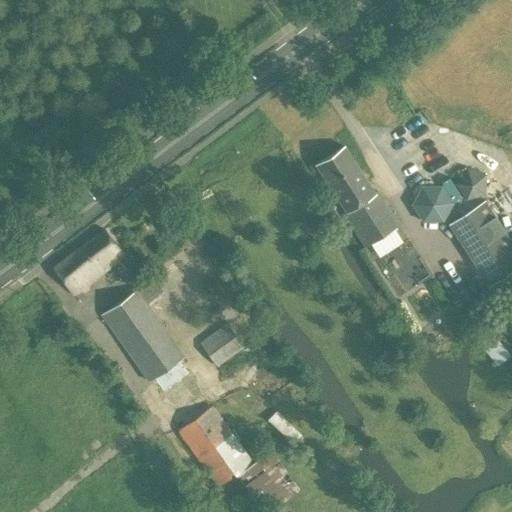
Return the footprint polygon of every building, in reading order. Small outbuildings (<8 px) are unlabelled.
[(347,212),(369,246),(399,225),(377,193),(376,193),(345,147),(317,165),(345,208),(340,211),(343,215),(347,212)] [(454,184),(465,202),(486,196),(486,175),(466,169),(454,184)] [(421,187),(412,205),(422,222),(443,221),(452,203),(441,186),(421,187)] [(479,205),(449,225),(465,249),(489,286),(511,270),(511,242),(485,201),(479,205)] [(54,268),(73,294),(124,256),(104,230),(54,268)] [(184,357),(161,325),(147,305),(163,293),(160,288),(163,286),(154,273),(134,287),(137,291),(103,315),(149,381),(184,357)] [(200,342),(217,366),(244,347),(228,323),(200,342)] [(211,407),(178,430),(218,487),(236,475),(261,511),(268,511),(284,501),(299,491),(269,446),(254,457),(257,461),(251,465),(211,407)]
